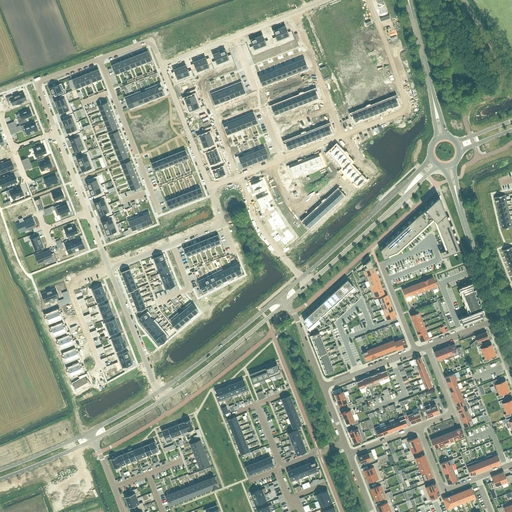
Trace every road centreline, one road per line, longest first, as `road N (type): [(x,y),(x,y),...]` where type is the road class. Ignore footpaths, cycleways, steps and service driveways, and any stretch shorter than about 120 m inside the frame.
road 1 (secondary): [(430,155),(279,297)]
road 2 (secondary): [(285,302),(439,165)]
road 3 (residential): [(368,0),(406,110),(343,135)]
road 4 (residential): [(322,0),(160,65)]
road 5 (residential): [(100,58),(160,215)]
road 6 (tertiary): [(511,347),(457,201)]
road 7 (secondary): [(168,395),(285,302)]
road 8 (secondary): [(279,297),(164,388)]
road 9 (residential): [(101,368),(68,282),(108,267)]
road 10 (residential): [(108,267),(164,388)]
road 11 (residential): [(209,187),(160,65)]
road 12 (residential): [(426,346),(486,323),(511,378)]
road 13 (residential): [(100,58),(35,82),(55,132)]
